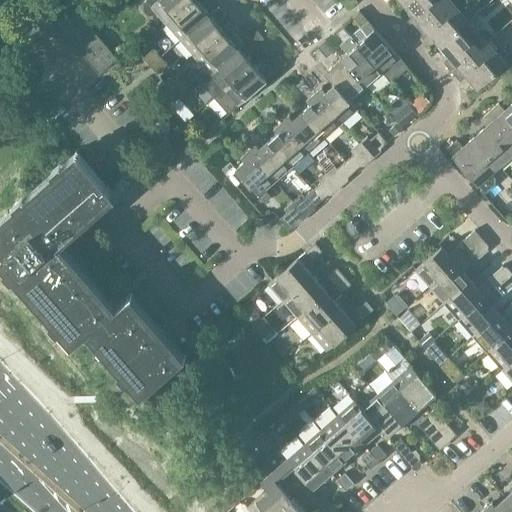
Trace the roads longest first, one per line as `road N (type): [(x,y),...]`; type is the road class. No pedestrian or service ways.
road 1 (residential): [(246,260),(188,310),(123,233),(168,190)]
road 2 (residential): [(246,260),(308,229),(410,141)]
road 3 (residential): [(410,141),(451,104),(369,0)]
road 4 (residential): [(43,52),(168,190)]
road 5 (secondary): [(104,511),(0,404)]
